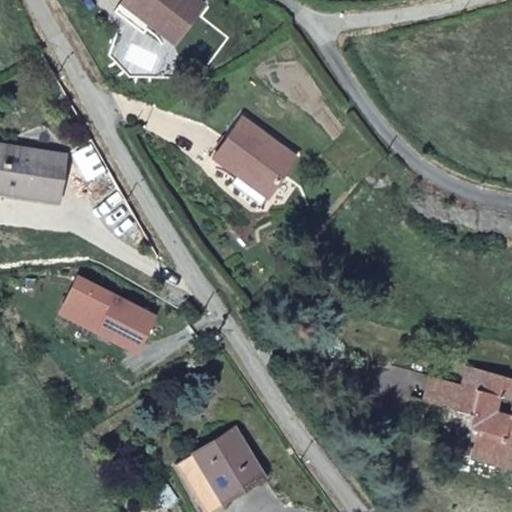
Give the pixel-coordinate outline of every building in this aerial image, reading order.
[(152,29),(171,44),(202,3),(198,0),(120,0),(112,10),(146,35),(152,29)] [(209,155),(238,177),(249,163),(275,182),(296,156),(242,116),(209,155)] [(0,192),(56,203),(63,155),(0,145),(0,192)] [(249,163),(238,177),(264,196),(275,182),(249,163)] [(94,329),(133,349),(151,314),(74,275),(59,306),(97,325),(94,329)] [(97,325),(59,306),(57,310),(94,329),(97,325)] [(427,374),(420,400),(469,412),(465,429),(474,432),(468,454),(511,467),(511,464),(511,376),(478,367),(472,385),(427,374)] [(228,496),(264,475),(234,428),(176,461),(209,511),(222,511),(233,505),(228,496)]
